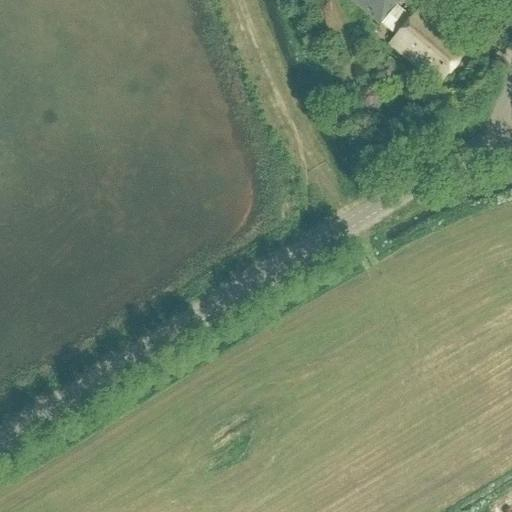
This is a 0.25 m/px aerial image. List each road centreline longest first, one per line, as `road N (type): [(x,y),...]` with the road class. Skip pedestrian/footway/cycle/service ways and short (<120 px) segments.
road 1 (tertiary): [(505,150),(401,193),(0,441)]
road 2 (track): [(349,223),(235,0)]
